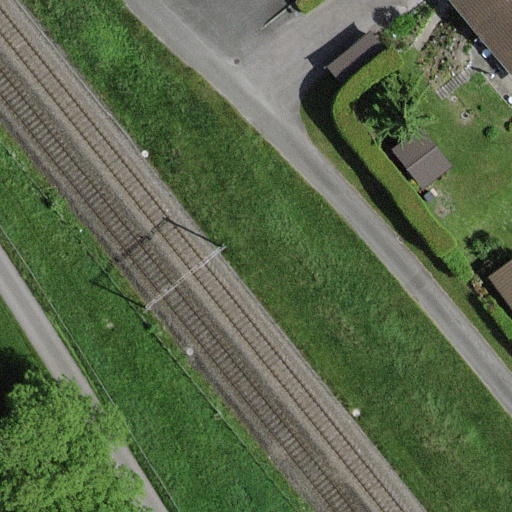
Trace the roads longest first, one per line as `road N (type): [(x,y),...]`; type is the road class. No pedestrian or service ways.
road 1 (unclassified): [(511,392),(160,0)]
road 2 (unclassified): [(155,511),(0,271)]
